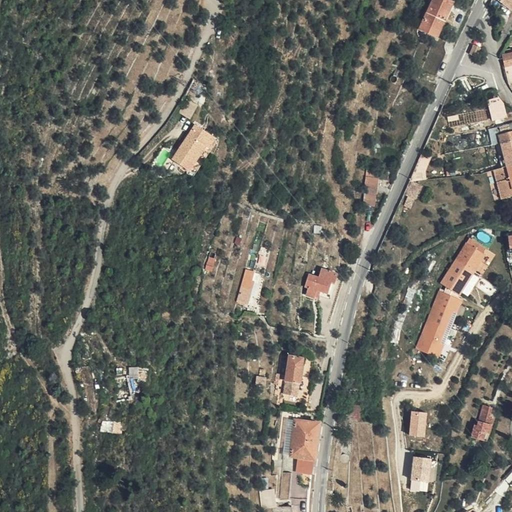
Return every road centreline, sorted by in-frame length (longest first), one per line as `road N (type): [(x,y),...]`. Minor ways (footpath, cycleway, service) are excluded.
road 1 (residential): [(78,511),(65,358),(124,168),(177,99),(213,11)]
road 2 (tertiary): [(317,511),(347,318),(454,62)]
road 3 (track): [(0,274),(9,328),(75,418)]
